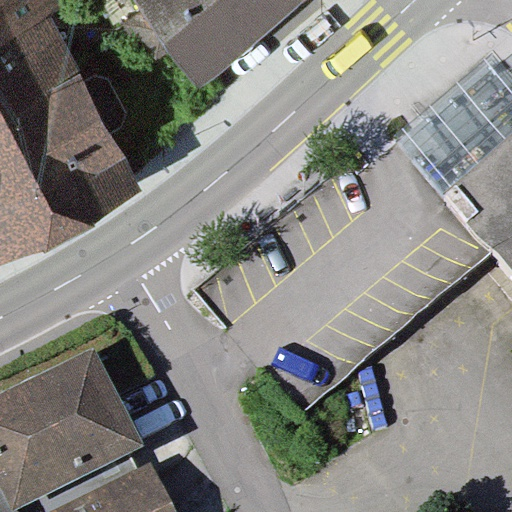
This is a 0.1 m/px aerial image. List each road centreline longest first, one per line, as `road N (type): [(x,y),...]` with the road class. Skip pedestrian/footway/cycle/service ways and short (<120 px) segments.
road 1 (primary): [(417,0),(207,191),(122,250)]
road 2 (residential): [(267,511),(201,376),(122,250)]
road 3 (primary): [(122,250),(0,315)]
